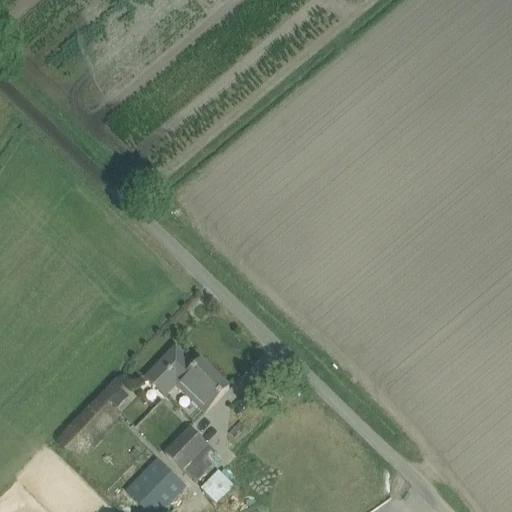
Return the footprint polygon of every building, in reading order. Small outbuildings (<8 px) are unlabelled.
[(201,363),(197,368),(176,348),(145,379),(165,399),(176,387),(179,389),(203,365),(201,363)] [(229,390),(203,365),(179,389),(205,415),(229,390)] [(121,391),(110,402),(117,409),(127,397),(121,391)] [(189,428),(164,454),(193,482),(195,484),(220,458),(189,428)] [(159,462),(127,495),(144,511),(161,511),(185,487),(159,462)] [(232,471),(214,490),(231,507),(249,488),(232,471)] [(244,511),(255,511),(262,506),(254,497),(242,509),(244,511)]
